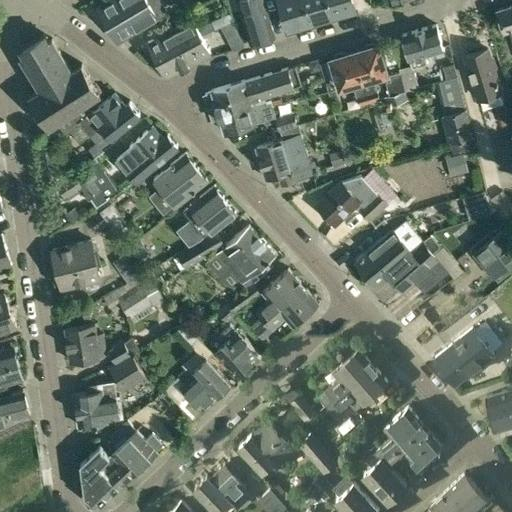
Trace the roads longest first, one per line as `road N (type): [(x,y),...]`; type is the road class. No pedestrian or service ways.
road 1 (residential): [(66,511),(1,62),(16,0)]
road 2 (residential): [(162,101),(213,73),(457,0)]
road 3 (residential): [(126,511),(352,302)]
road 4 (residential): [(352,302),(162,101)]
road 5 (residential): [(473,442),(352,302)]
road 6 (residential): [(162,101),(32,0)]
